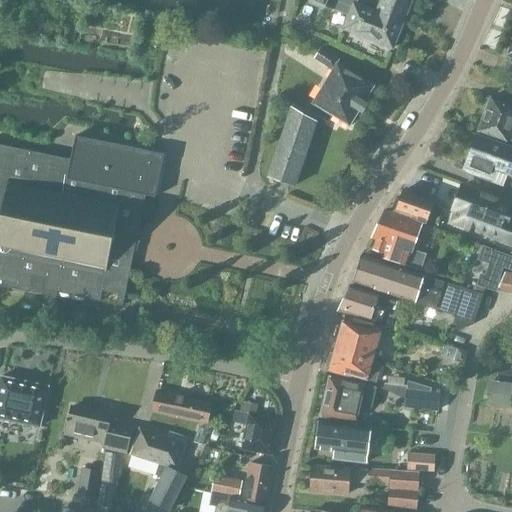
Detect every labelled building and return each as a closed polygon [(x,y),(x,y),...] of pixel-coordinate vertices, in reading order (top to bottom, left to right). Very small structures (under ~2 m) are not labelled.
[(381,0),(377,12),(403,23),(412,0),(381,0)] [(403,23),(377,12),(354,3),(343,29),(393,49),(403,23)] [(350,126),(375,86),(338,63),(340,60),(322,49),(315,59),(334,70),(313,104),(350,126)] [(511,106),(491,98),(478,132),(508,143),(507,145),(511,146),(511,106)] [(295,186),(316,122),(293,108),(269,177),(295,186)] [(71,160),(0,145),(0,280),(4,281),(5,276),(45,285),(44,289),(93,300),(95,289),(125,295),(134,251),(137,251),(139,242),(141,233),(138,233),(146,195),(155,197),(164,155),(75,136),(71,160)] [(511,148),(477,136),(464,171),(492,181),(496,169),(511,175),(511,180),(510,186),(511,186),(511,148)] [(511,209),(511,205),(462,187),(453,210),(457,212),(453,223),(500,241),(511,209)] [(393,213),(423,223),(426,224),(434,202),(405,191),(404,191),(401,199),(397,198),(393,210),(394,210),(393,213)] [(423,223),(393,213),(385,210),(373,238),(377,239),(374,249),(372,255),(408,267),(413,251),(423,223)] [(425,255),(413,251),(408,267),(419,271),(425,255)] [(483,295),(474,292),(464,289),(361,256),(353,282),(455,315),(458,330),(473,325),(483,295)] [(474,292),(483,295),(485,288),(497,291),(501,274),(478,269),(474,285),(476,286),(474,292)] [(381,324),(384,312),(375,309),(379,295),(350,286),(338,311),(371,322),(371,321),(381,324)] [(334,352),(372,363),(374,353),(379,336),(388,339),(390,329),(344,317),(342,327),(339,326),(336,337),(338,338),(337,342),(334,352)] [(331,354),(328,366),(330,367),(329,371),(331,371),(352,377),(353,376),(376,381),(378,372),(380,365),(372,363),(334,352),(333,355),(331,354)] [(0,380),(0,418),(40,427),(49,387),(1,377),(0,380)] [(372,410),(377,388),(373,387),(330,377),(321,417),(341,421),(357,422),(360,408),(372,410)] [(486,405),(510,408),(511,397),(511,384),(489,381),(487,393),(488,393),(486,405)] [(407,382),(406,391),(430,394),(431,389),(407,382)] [(208,424),(212,404),(157,391),(153,411),(208,424)] [(438,411),(438,410),(440,395),(430,394),(406,391),(404,407),(438,411)] [(111,417),(71,408),(65,433),(104,442),(103,448),(127,454),(133,430),(109,424),(111,417)] [(273,456),(281,420),(250,414),(235,411),(233,421),(247,424),(242,449),(273,456)] [(365,466),(369,429),(319,423),(315,449),(343,452),(342,463),(365,466)] [(168,438),(140,429),(131,455),(160,465),(156,475),(162,477),(150,501),(170,511),(187,478),(177,472),(188,439),(170,433),(168,438)] [(106,453),(102,482),(114,483),(116,484),(120,456),(106,453)] [(434,473),(435,455),(408,453),(407,471),(434,473)] [(215,476),(212,492),(244,498),(243,499),(267,504),(274,467),(250,463),(247,483),(215,476)] [(367,485),(368,470),(312,466),(311,492),(349,494),(349,483),(367,485)] [(95,500),(99,472),(83,469),(78,497),(95,500)] [(417,511),(417,507),(419,473),(390,471),(387,509),(417,511)] [(102,482),(98,506),(111,508),(114,483),(102,482)] [(263,511),(265,504),(212,493),(209,506),(216,507),(214,511),(263,511)]
